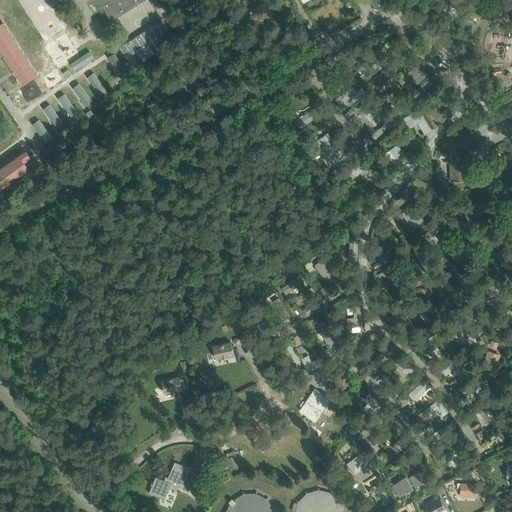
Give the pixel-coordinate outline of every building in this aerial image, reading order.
[(97,0),(109,20),(142,0),(97,0)] [(287,0),(286,0),(280,11),(286,15),(291,4),(287,0)] [(250,3),(250,17),(273,18),(274,5),(250,3)] [(46,5),(0,26),(0,46),(54,22),(46,5)] [(162,19),(153,25),(159,33),(168,27),(162,19)] [(88,50),(68,63),(73,70),(93,57),(88,50)] [(112,69),(119,67),(115,53),(108,55),(112,69)] [(403,86),(409,92),(427,75),(422,70),(403,86)] [(98,95),(106,89),(92,71),(84,77),(98,95)] [(55,72),(22,94),(50,135),(83,112),(55,72)] [(393,91),(387,97),(392,102),(404,90),(392,78),(386,83),(393,91)] [(79,81),(70,87),(84,106),(92,101),(79,81)] [(360,89),(357,91),(352,86),(335,99),(343,110),(364,94),(360,89)] [(298,110),(311,101),(304,91),(291,100),(298,110)] [(375,125),(384,115),(367,99),(358,109),(375,125)] [(426,112),(440,125),(455,109),(450,104),(440,114),(432,106),(426,112)] [(307,124),(320,115),(313,105),(300,114),(307,124)] [(422,130),(429,125),(417,108),(402,118),(409,128),(417,123),(422,130)] [(0,191),(32,169),(4,129),(0,132),(0,191)] [(474,132),(463,132),(463,130),(456,131),(456,135),(450,135),(451,147),(449,147),(452,180),(466,180),(464,150),(475,149),(474,132)] [(315,142),(332,166),(345,156),(328,132),(315,142)] [(399,166),(409,158),(397,144),(387,152),(399,166)] [(511,154),(510,152),(503,158),(511,168),(511,154)] [(370,166),(365,158),(340,176),(345,183),(370,166)] [(398,203),(417,221),(422,216),(403,198),(398,203)] [(487,201),(466,208),(469,217),(475,216),(474,212),(489,207),(487,201)] [(438,238),(434,234),(442,226),(437,221),(423,235),(432,245),(438,238)] [(357,242),(353,235),(337,246),(341,253),(357,242)] [(462,243),(453,260),(465,266),(475,250),(462,243)] [(382,264),(396,254),(391,248),(378,258),(382,264)] [(424,251),(414,258),(425,274),(435,267),(424,251)] [(325,280),(337,271),(326,256),(314,265),(325,280)] [(511,262),(501,259),(499,267),(511,271),(511,262)] [(378,274),(382,281),(387,278),(389,280),(390,279),(398,290),(406,284),(392,265),(378,274)] [(299,275),(282,288),(286,294),(303,281),(299,275)] [(482,286),(496,295),(504,284),(489,275),(482,286)] [(454,297),(460,291),(444,278),(439,284),(454,297)] [(347,327),(362,325),(360,301),(352,302),(354,317),(346,318),(347,327)] [(426,324),(432,319),(417,302),(411,307),(426,324)] [(246,318),(257,333),(262,329),(255,319),(262,314),(258,309),(246,318)] [(461,330),(466,336),(473,332),(462,318),(449,328),(455,335),(461,330)] [(331,324),(320,332),(330,348),(341,339),(331,324)] [(240,332),(238,326),(231,327),(233,334),(240,332)] [(438,332),(417,344),(421,351),(442,338),(438,332)] [(212,345),(215,359),(234,355),(231,341),(212,345)] [(300,360),(290,343),(280,349),(284,355),(290,366),(300,360)] [(481,367),(494,372),(500,354),(488,350),(481,367)] [(382,351),(372,361),(368,365),(373,370),(376,373),(390,360),(382,351)] [(308,372),(325,363),(321,356),(312,361),(308,354),(300,358),(308,372)] [(458,376),(465,370),(456,357),(441,369),(445,375),(453,369),(458,376)] [(405,359),(399,364),(415,381),(421,376),(405,359)] [(161,380),(164,394),(182,389),(179,376),(161,380)] [(475,377),(460,387),(464,393),(473,387),(478,394),(484,390),(475,377)] [(414,400),(430,386),(424,379),(408,393),(414,400)] [(300,410),(315,420),(330,400),(314,389),(300,410)] [(329,398),(336,402),(340,396),(333,392),(329,398)] [(372,417),(383,406),(369,393),(363,398),(371,406),(366,412),(372,417)] [(437,399),(422,410),(428,417),(436,411),(441,416),(447,411),(437,399)] [(469,413),(474,421),(491,409),(486,402),(469,413)] [(386,418),(401,435),(406,431),(391,414),(386,418)] [(456,427),(452,421),(433,433),(437,439),(456,427)] [(503,440),(510,436),(499,421),(485,430),(490,437),(497,432),(503,440)] [(374,446),(379,441),(365,427),(360,432),(374,446)] [(467,452),(463,444),(442,454),(446,462),(467,452)] [(211,460),(214,472),(240,465),(237,455),(236,455),(235,450),(225,453),(226,456),(211,460)] [(355,475),(366,466),(358,454),(346,463),(355,475)] [(164,499),(169,487),(177,490),(178,487),(189,491),(196,473),(190,470),(190,469),(175,462),(166,481),(155,477),(153,483),(151,482),(150,484),(152,485),(149,492),(164,499)] [(415,487),(429,479),(422,468),(409,477),(415,487)] [(399,497),(413,488),(405,476),(391,484),(399,497)] [(383,503),(390,499),(379,482),(372,486),(383,503)] [(477,495),(477,484),(461,484),(460,494),(477,495)] [(441,487),(435,490),(438,496),(444,493),(441,487)] [(343,511),(342,505),(344,504),(341,500),(339,501),(337,498),(330,492),(318,489),(306,493),(298,502),(295,511),(343,511)] [(235,502),(232,498),(228,502),(232,505),(225,511),(271,511),(272,511),(269,505),(264,500),(258,497),(251,496),(245,497),(239,499),(235,502)] [(423,506),(426,511),(440,511),(445,509),(439,497),(423,506)]
